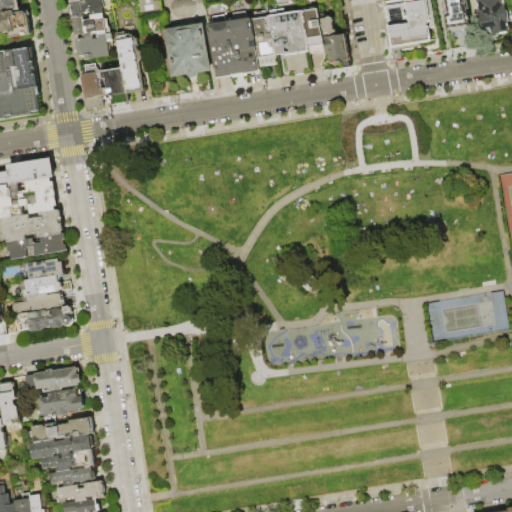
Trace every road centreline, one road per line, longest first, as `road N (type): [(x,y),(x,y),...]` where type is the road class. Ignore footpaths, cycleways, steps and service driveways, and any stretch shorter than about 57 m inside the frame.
road 1 (residential): [(511,63),(0,145)]
road 2 (residential): [(128,511),(47,0)]
road 3 (residential): [(511,488),(362,511)]
